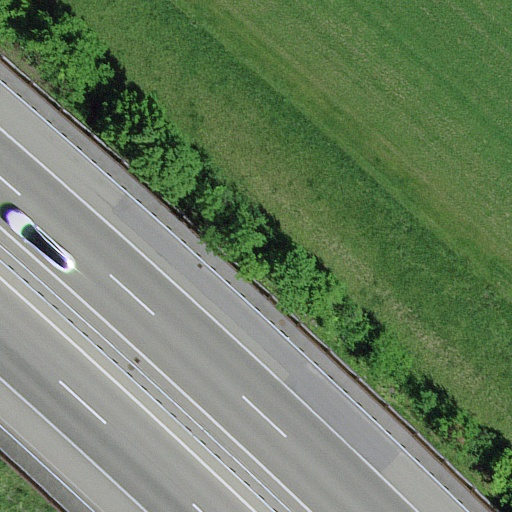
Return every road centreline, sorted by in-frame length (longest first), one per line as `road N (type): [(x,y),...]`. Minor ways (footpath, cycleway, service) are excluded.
road 1 (motorway): [(360,511),(0,181)]
road 2 (motorway): [(0,332),(194,511)]
